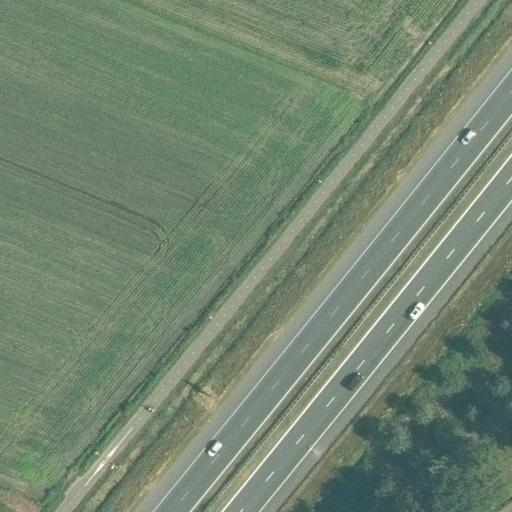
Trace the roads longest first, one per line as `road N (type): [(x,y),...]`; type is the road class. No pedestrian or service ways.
road 1 (motorway): [(511,87),(166,511)]
road 2 (motorway): [(242,511),(511,180)]
road 3 (unclassified): [(397,511),(511,404)]
